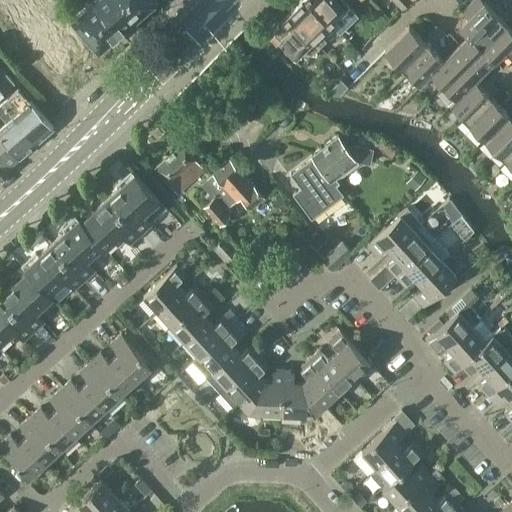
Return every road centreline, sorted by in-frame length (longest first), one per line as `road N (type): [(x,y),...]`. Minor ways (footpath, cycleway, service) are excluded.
road 1 (secondary): [(0,214),(200,23)]
road 2 (residential): [(0,399),(195,230)]
road 3 (residential): [(269,315),(303,284),(347,277),(428,373)]
road 4 (residential): [(182,503),(129,446),(110,453),(43,511)]
road 5 (residential): [(308,478),(428,373)]
road 6 (residential): [(308,478),(254,466),(182,503)]
